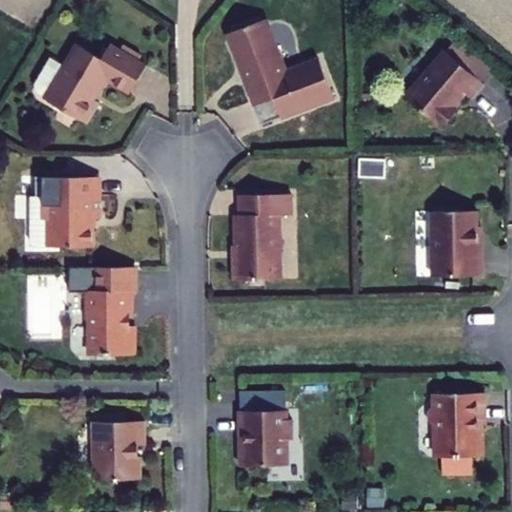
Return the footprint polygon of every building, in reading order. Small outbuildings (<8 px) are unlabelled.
[(269,25),(257,20),(237,27),(232,39),(239,59),(252,65),(255,75),(246,78),(262,122),(334,95),(320,57),(301,64),(299,68),(292,70),(277,66),(273,53),(276,45),(269,25)] [(103,61),(78,46),(66,67),(47,99),(46,100),(87,125),(100,104),(95,102),(108,81),(131,96),(148,68),(111,46),(103,61)] [(484,84),(444,52),(405,100),(443,130),(458,111),(454,107),(465,94),(472,99),(484,84)] [(38,93),(47,99),(66,67),(53,60),(36,87),(38,93)] [(104,208),(103,167),(42,167),(42,187),(49,187),(49,208),(36,208),(36,233),(41,237),(97,237),(97,208),(104,208)] [(238,269),(285,268),(283,204),(296,204),(295,183),(243,184),(244,204),(239,204),(240,247),(237,247),(238,269)] [(42,187),(36,187),(36,208),(49,208),(49,187),(42,187)] [(477,210),(432,211),(434,276),(484,275),(483,243),(478,243),(477,210)] [(138,308),(138,258),(75,258),(75,281),(95,281),(95,292),(89,298),(89,308),(95,314),(95,338),(102,346),(140,345),(140,323),(137,323),(132,316),(132,308),(138,308)] [(489,407),(488,379),(439,381),(440,392),(438,392),(431,400),(431,407),(439,414),(440,414),(441,444),(447,444),(447,462),(477,460),(477,443),(486,443),(486,418),(483,418),(483,407),(489,407)] [(292,409),(292,400),(245,400),(246,418),(249,418),(249,431),(246,431),(246,456),(293,455),(292,429),(298,429),(298,409),(292,409)] [(149,411),(97,411),(98,469),(144,469),(144,446),(142,446),(142,435),(149,435),(149,411)]
